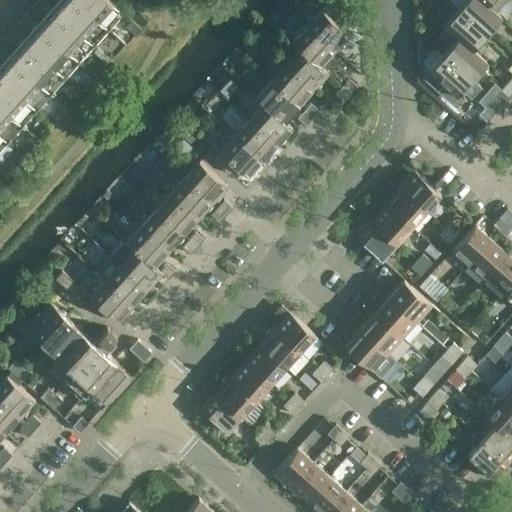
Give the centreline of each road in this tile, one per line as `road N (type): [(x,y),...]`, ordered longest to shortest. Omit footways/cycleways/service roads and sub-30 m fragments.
road 1 (residential): [(464,498),(336,393),(236,500)]
road 2 (residential): [(137,414),(275,263)]
road 3 (residential): [(145,325),(245,214)]
road 4 (residential): [(303,231),(382,147),(391,121)]
road 5 (residential): [(236,500),(137,414)]
road 6 (residential): [(52,511),(137,414)]
road 7 (residential): [(245,214),(329,118)]
road 8 (residential): [(391,121),(388,0)]
